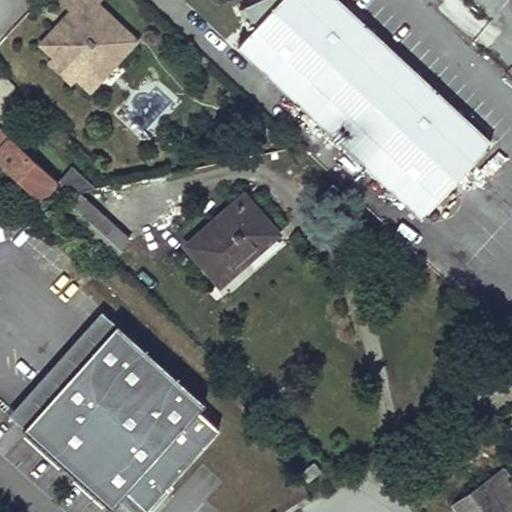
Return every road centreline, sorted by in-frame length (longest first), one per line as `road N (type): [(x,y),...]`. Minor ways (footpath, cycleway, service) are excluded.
road 1 (residential): [(137,214),(228,172),(255,171),(285,188),(345,263),(406,437)]
road 2 (residential): [(298,511),(406,437)]
road 3 (residential): [(406,437),(511,365)]
road 4 (unknown): [(0,279),(50,292),(104,342)]
